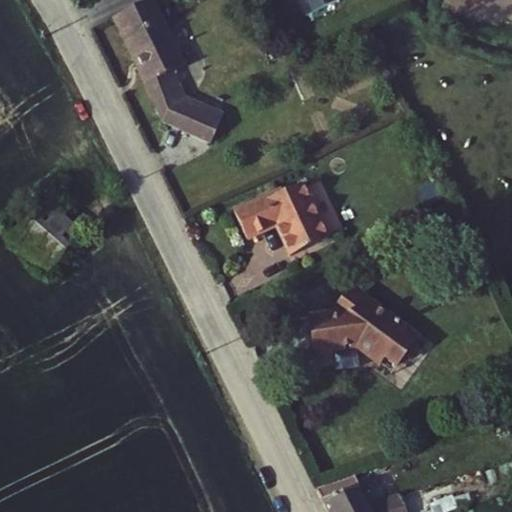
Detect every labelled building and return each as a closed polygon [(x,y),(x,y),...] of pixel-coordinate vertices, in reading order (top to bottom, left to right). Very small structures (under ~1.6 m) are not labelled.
[(155,104),(180,91),(183,89),(174,71),(184,65),(151,0),(112,20),(155,104)] [(299,0),(307,15),(335,0),(299,0)] [(155,104),(168,127),(178,99),(177,98),(180,91),(155,104)] [(213,143),(224,115),(178,99),(168,127),(213,143)] [(329,234),(302,180),(271,196),(267,194),(236,210),(250,239),(277,226),(290,253),(329,234)] [(35,196),(16,229),(59,253),(77,220),(35,196)] [(369,292),(355,281),(342,298),(356,309),(369,292)] [(339,349),(364,346),(370,351),(414,327),(369,292),(356,309),(314,314),(321,367),(341,366),(339,349)] [(370,351),(393,369),(421,332),(414,327),(370,351)] [(318,495),(325,511),(404,511),(402,505),(382,511),(373,511),(360,480),(318,495)]
